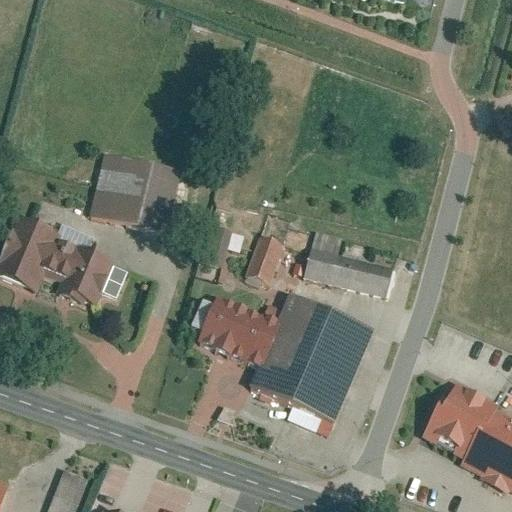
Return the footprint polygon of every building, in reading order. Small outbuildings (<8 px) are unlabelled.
[(177,185),(105,168),(91,224),(164,241),(177,185)] [(0,265),(0,282),(37,298),(43,282),(63,290),(60,299),(94,313),(112,271),(76,256),(73,264),(55,256),(60,244),(16,226),(0,265)] [(226,252),(235,255),(241,240),(209,228),(196,264),(219,272),(226,252)] [(256,248),(245,281),(268,289),(279,256),(256,248)] [(305,282),(386,301),(392,275),(310,257),(305,282)] [(288,310),(276,338),(217,312),(199,353),(259,379),(251,397),(334,432),(371,345),(288,310)] [(453,387),(422,443),(460,464),(491,408),(453,387)] [(511,419),(491,408),(460,464),(511,491),(511,419)] [(44,511),(72,511),(82,481),(56,474),(44,511)]
